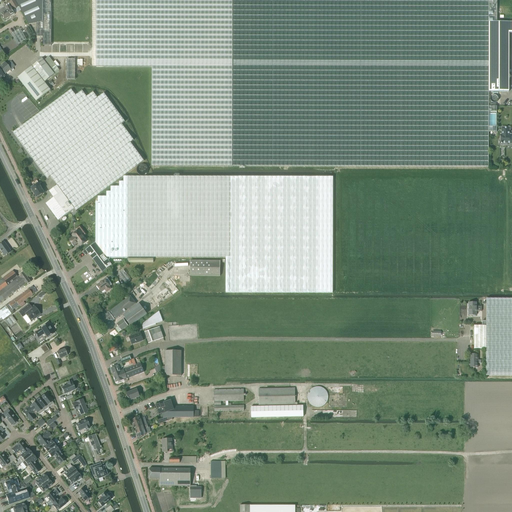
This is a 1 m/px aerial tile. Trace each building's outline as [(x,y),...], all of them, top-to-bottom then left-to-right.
[(5,20),(15,14),(13,10),(14,10),(19,7),(15,0),(10,3),(11,6),(10,7),(10,6),(6,8),(6,7),(0,10),(0,12),(1,15),(2,15),(5,20)] [(14,0),(25,19),(29,26),(36,23),(36,37),(43,37),(43,46),(51,46),(50,0),(42,0),(43,0),(42,0),(14,0)] [(95,0),(96,46),(152,46),(152,166),(176,166),(232,166),(233,166),(340,167),(488,167),(488,132),(496,132),(496,106),(488,106),(488,92),(488,22),(496,22),(496,0),(95,0)] [(511,21),(496,22),(488,22),(488,92),(508,92),(508,79),(510,77),(508,74),(508,33),(511,32),(511,21)] [(75,22),(65,30),(68,34),(74,29),(80,37),(84,34),(82,32),(86,29),(84,27),(80,29),(75,22)] [(42,58),(32,66),(37,73),(44,82),(54,74),(59,70),(49,57),(44,61),(42,58)] [(67,79),(75,80),(75,59),(67,59),(67,79)] [(0,78),(4,76),(3,75),(10,70),(4,62),(0,65),(0,78)] [(17,78),(36,101),(50,90),(32,67),(17,78)] [(57,185),(76,210),(144,161),(138,153),(130,143),(133,140),(122,124),(125,122),(104,93),(97,98),(93,92),(87,97),(82,91),(76,95),(71,89),(13,132),(47,178),(50,176),(57,185)] [(507,144),(511,144),(511,135),(509,135),(509,127),(501,127),(501,135),(500,135),(500,144),(501,144),(501,145),(507,145),(507,144)] [(96,242),(95,242),(106,257),(226,257),(225,292),(333,293),(333,177),(123,177),(123,182),(119,182),(119,187),(110,187),(110,192),(106,192),(106,197),(98,197),(98,202),(95,202),(96,242)] [(43,192),(39,183),(31,187),(33,192),(35,191),(37,195),(43,192)] [(57,185),(50,190),(52,193),(51,194),(52,194),(54,197),(46,204),(58,220),(70,211),(73,216),(78,213),(77,212),(76,210),(57,185)] [(484,190),(452,190),(452,290),(508,290),(508,270),(484,270),(484,190)] [(73,236),(69,239),(73,245),(77,242),(80,246),(87,241),(83,236),(85,234),(80,227),(76,229),(78,231),(72,235),(73,236)] [(0,250),(4,256),(11,251),(4,242),(0,244),(0,250)] [(106,257),(95,242),(85,250),(102,272),(112,265),(106,257)] [(190,261),(190,276),(220,276),(220,261),(190,261)] [(0,302),(25,284),(26,285),(30,282),(23,272),(19,276),(20,276),(17,278),(12,271),(0,280),(0,302)] [(172,296),(179,291),(183,288),(174,275),(170,279),(163,284),(166,288),(141,306),(139,303),(123,315),(131,326),(172,296)] [(106,292),(110,289),(108,287),(109,286),(104,280),(96,285),(101,292),(104,289),(106,292)] [(29,289),(8,304),(12,310),(33,294),(29,289)] [(104,327),(136,304),(130,296),(99,320),(104,327)] [(482,326),(486,326),(486,349),(485,376),(511,375),(511,299),(486,299),(486,321),(482,321),(482,326)] [(476,315),(476,311),(481,311),(481,306),(476,306),(476,302),(468,302),(468,315),(476,315)] [(1,310),(0,310),(0,320),(2,319),(2,320),(11,313),(10,312),(12,311),(11,310),(12,310),(8,304),(1,310)] [(18,312),(22,317),(26,315),(31,322),(40,315),(33,305),(31,307),(32,308),(28,304),(18,312)] [(163,321),(159,311),(142,324),(143,328),(163,321)] [(121,331),(128,326),(123,319),(116,324),(121,331)] [(41,329),(34,333),(38,338),(44,334),(47,338),(54,333),(47,324),(40,328),(41,329)] [(486,349),(486,326),(482,326),(474,326),(474,349),(486,349)] [(152,329),(144,332),(148,343),(148,344),(149,343),(156,341),(163,338),(159,327),(152,329)] [(132,344),(143,340),(140,332),(129,337),(132,344)] [(45,344),(40,347),(44,353),(49,350),(45,344)] [(58,359),(66,356),(64,350),(56,353),(58,359)] [(181,351),(165,351),(165,376),(181,376),(181,351)] [(6,362),(4,364),(7,369),(17,361),(14,356),(13,357),(11,354),(5,359),(6,362)] [(478,354),(471,354),(470,354),(470,367),(478,367),(478,363),(481,363),(481,360),(478,360),(478,354)] [(112,374),(120,371),(119,369),(122,368),(121,367),(123,367),(122,363),(128,361),(129,361),(130,360),(131,360),(130,356),(120,360),(121,361),(117,363),(118,365),(110,368),(112,374)] [(17,361),(7,369),(11,373),(14,371),(15,373),(22,368),(20,365),(21,365),(17,361)] [(140,364),(120,371),(112,374),(115,383),(143,372),(140,364)] [(61,388),(64,394),(74,389),(72,383),(71,384),(70,381),(67,383),(68,385),(61,388)] [(259,405),(295,405),(295,389),(258,390),(259,405)] [(129,401),(139,397),(137,390),(126,393),(129,401)] [(214,412),(244,411),(244,406),(228,406),(228,401),(244,401),(243,390),(213,390),(214,405),(221,405),(221,401),(226,401),(226,406),(214,406),(214,412)] [(41,397),(49,407),(53,404),(52,402),(52,401),(53,400),(50,396),(49,397),(46,393),(41,397)] [(36,401),(44,411),(49,407),(41,397),(36,401)] [(74,402),(72,403),(74,410),(78,408),(81,415),(84,414),(85,414),(88,412),(82,399),(74,402)] [(194,417),(194,411),(193,407),(173,407),(171,400),(163,402),(163,403),(160,404),(160,403),(155,405),(159,415),(162,414),(163,418),(157,419),(159,424),(172,419),(172,417),(194,417)] [(44,411),(36,401),(31,405),(35,410),(37,413),(39,415),(44,411)] [(35,410),(31,405),(23,412),(27,417),(31,421),(35,418),(31,414),(35,410)] [(251,418),(303,417),(303,406),(251,407),(251,418)] [(5,416),(12,425),(13,426),(17,423),(16,422),(17,421),(10,412),(5,416)] [(135,431),(146,424),(144,417),(140,419),(139,416),(131,420),(135,431)] [(45,423),(41,419),(36,423),(40,428),(45,423)] [(86,420),(76,425),(78,431),(85,428),(85,430),(89,429),(88,426),(89,426),(86,420)] [(135,431),(136,435),(148,428),(146,424),(135,431)] [(148,428),(136,435),(137,439),(151,431),(149,427),(148,428)] [(44,447),(49,443),(46,439),(50,435),(47,431),(42,435),(42,434),(37,438),(44,447)] [(100,447),(101,447),(100,446),(99,446),(95,435),(87,438),(94,456),(98,454),(97,451),(101,449),(100,447)] [(164,452),(168,452),(173,452),(172,449),(172,439),(162,439),(162,443),(164,443),(164,452)] [(47,452),(57,444),(53,440),(51,441),(49,443),(44,447),(43,447),(47,452)] [(23,454),(28,450),(21,441),(16,445),(16,446),(12,449),(15,453),(20,450),(23,454)] [(54,455),(59,451),(61,449),(57,444),(47,452),(51,457),(54,455)] [(28,450),(23,454),(20,456),(18,458),(22,462),(24,461),(32,455),(28,450)] [(59,451),(54,455),(57,460),(56,460),(59,464),(60,464),(65,460),(59,451)] [(3,467),(4,467),(9,463),(2,454),(0,455),(0,462),(0,463),(0,464),(2,468),(3,467)] [(69,458),(71,460),(73,463),(81,457),(79,454),(75,456),(74,454),(69,458)] [(33,462),(36,460),(32,455),(24,461),(22,462),(26,467),(28,466),(33,462)] [(211,461),(211,479),(225,479),(225,461),(211,461)] [(40,470),(41,469),(38,465),(37,466),(33,462),(28,466),(35,474),(40,470)] [(100,463),(90,467),(93,476),(96,475),(97,478),(102,477),(102,478),(106,477),(106,475),(107,475),(106,474),(107,474),(106,471),(105,471),(105,469),(104,469),(103,467),(101,468),(100,463)] [(68,479),(77,472),(73,467),(72,467),(72,466),(68,469),(69,470),(64,474),(68,479)] [(190,486),(190,469),(149,468),(149,478),(160,479),(160,486),(190,486)] [(77,472),(68,479),(72,484),(76,480),(77,481),(81,478),(80,477),(81,477),(77,472)] [(38,487),(46,481),(48,479),(44,474),(35,481),(36,482),(35,483),(38,487)] [(29,476),(23,480),(25,484),(26,483),(27,484),(32,480),(31,480),(29,476)] [(8,490),(10,494),(19,490),(18,486),(19,486),(16,479),(5,482),(5,483),(4,484),(5,486),(6,486),(7,490),(8,490)] [(46,481),(38,487),(41,491),(42,490),(43,491),(52,484),(48,479),(46,481)] [(190,486),(191,495),(203,493),(202,485),(190,486)] [(19,490),(10,494),(6,495),(9,504),(29,497),(26,488),(19,490)] [(78,492),(85,501),(86,500),(86,501),(90,498),(89,497),(90,497),(83,488),(78,492)] [(53,505),(58,501),(55,497),(59,494),(56,490),(52,493),(51,493),(46,496),(53,505)] [(97,502),(99,504),(101,507),(110,500),(106,495),(104,493),(101,495),(103,497),(97,502)] [(58,501),(53,505),(57,510),(65,504),(65,503),(66,502),(63,498),(62,499),(62,498),(58,501)]
